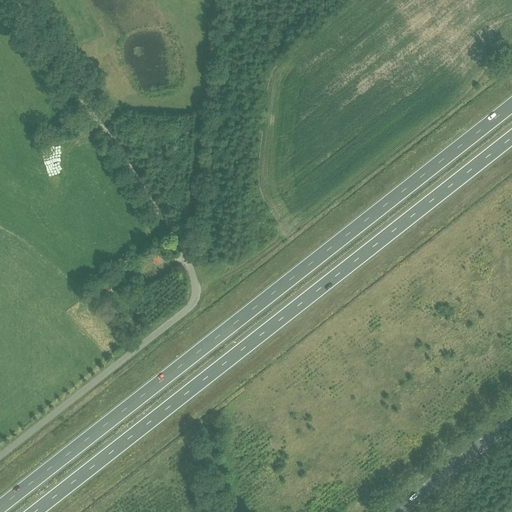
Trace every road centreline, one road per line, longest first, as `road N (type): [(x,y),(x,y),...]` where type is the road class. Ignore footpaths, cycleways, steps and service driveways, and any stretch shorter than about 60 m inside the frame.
road 1 (trunk): [(511,105),(0,506)]
road 2 (trunk): [(35,511),(511,135)]
road 3 (unclassified): [(0,456),(189,306),(195,287),(185,244)]
road 4 (tertiary): [(400,511),(511,422)]
